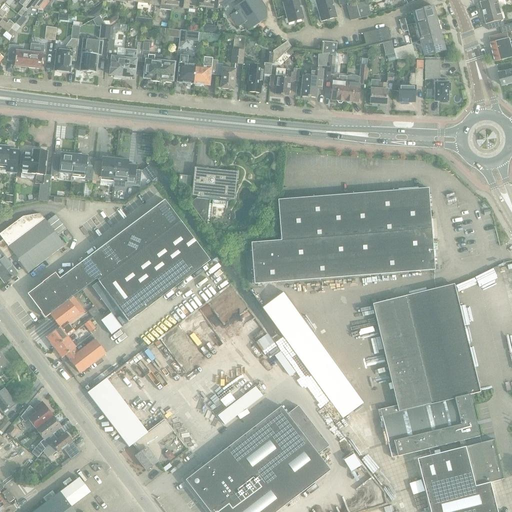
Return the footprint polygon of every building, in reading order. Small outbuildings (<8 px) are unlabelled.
[(25,8),(30,1),(29,0),(24,0),(20,5),(23,7),(24,8),(25,8)] [(35,0),(29,8),(37,10),(45,0),(35,0)] [(171,10),(171,6),(171,0),(154,0),(154,6),(160,7),(159,9),(171,10)] [(182,9),(189,10),(189,0),(171,0),(171,6),(182,7),(182,9)] [(195,6),(206,7),(206,0),(189,0),(189,10),(195,10),(195,6)] [(206,0),(206,7),(220,9),(233,0),(206,0)] [(260,0),(240,0),(242,2),(234,7),(237,11),(232,14),(239,25),(244,22),(248,29),(252,27),(252,28),(256,25),(256,24),(265,19),(265,20),(265,8),(260,0)] [(298,0),(289,0),(289,1),(283,3),(288,23),(303,19),(298,0)] [(331,0),(320,0),(315,1),(320,21),(336,17),(331,0)] [(500,27),(502,34),(502,35),(511,32),(511,31),(511,24),(504,26),(499,8),(506,6),(504,0),(489,0),(481,2),(488,31),(500,27)] [(366,1),(346,7),(350,21),(370,16),(366,1)] [(23,7),(17,14),(21,17),(24,12),(27,10),(25,8),(24,8),(23,7)] [(412,12),(415,25),(436,19),(433,7),(412,12)] [(103,22),(106,27),(108,27),(110,27),(116,23),(118,23),(118,16),(109,22),(103,22)] [(135,17),(134,24),(152,26),(153,19),(135,17)] [(403,32),(408,31),(405,19),(399,21),(401,31),(403,32)] [(415,25),(417,33),(438,27),(436,19),(415,25)] [(0,26),(12,36),(16,32),(12,28),(6,24),(1,20),(0,21),(0,26)] [(9,20),(6,24),(12,28),(16,24),(15,23),(14,24),(9,20)] [(169,21),(153,20),(152,26),(168,28),(169,21)] [(20,27),(16,24),(12,28),(16,32),(20,27)] [(110,27),(109,40),(114,40),(115,31),(126,32),(127,25),(116,24),(110,27)] [(100,27),(99,38),(108,40),(109,40),(110,27),(108,27),(106,27),(100,26),(100,27)] [(55,41),(56,28),(46,27),(44,40),(55,41)] [(66,47),(66,49),(65,49),(65,52),(56,51),(54,71),(55,71),(55,72),(62,73),(62,72),(69,73),(71,61),(75,62),(78,39),(79,27),(72,27),(71,38),(66,47)] [(417,33),(420,41),(440,35),(438,27),(417,33)] [(387,28),(381,29),(384,43),(390,41),(387,28)] [(381,29),(375,31),(378,44),(384,43),(381,29)] [(186,31),(180,30),(179,41),(178,47),(180,47),(185,42),(186,31)] [(375,31),(369,32),(372,45),(378,44),(375,31)] [(12,36),(6,32),(3,36),(9,41),(12,36)] [(198,41),(197,43),(200,43),(200,42),(219,43),(220,34),(199,32),(198,41)] [(366,47),(372,45),(369,32),(363,34),(366,47)] [(511,39),(511,36),(511,32),(502,35),(502,34),(489,37),(495,62),(511,57),(511,51),(509,40),(511,39)] [(420,41),(422,48),(442,43),(440,35),(420,41)] [(242,65),(245,37),(234,36),(231,64),(242,65)] [(102,42),(83,39),(79,72),(86,73),(86,74),(90,75),(91,73),(96,74),(98,55),(100,56),(102,42)] [(144,40),(143,44),(142,58),(147,58),(148,48),(150,48),(151,40),(144,40)] [(262,83),(263,74),(270,75),(271,65),(291,46),(287,41),(272,51),(272,53),(265,52),(264,65),(250,64),(248,85),(246,85),(245,92),(259,93),(260,83),(262,83)] [(323,42),(322,54),(318,55),(321,67),(327,67),(327,66),(328,65),(329,56),(330,43),(323,42)] [(391,42),(382,44),(385,56),(386,56),(394,54),(391,42)] [(337,43),(330,43),(329,56),(335,57),(336,57),(337,43)] [(424,56),(445,51),(442,43),(422,48),(424,56)] [(30,51),(28,68),(41,69),(43,50),(44,45),(31,44),(30,51)] [(411,44),(405,46),(409,59),(415,59),(411,44)] [(8,51),(7,60),(14,61),(14,66),(28,68),(30,51),(22,50),(22,47),(22,46),(13,45),(9,45),(8,51)] [(405,46),(399,48),(402,59),(409,59),(405,46)] [(394,54),(396,60),(402,59),(399,48),(393,49),(394,54)] [(394,54),(386,56),(388,62),(396,60),(394,54)] [(114,76),(121,76),(124,56),(116,55),(116,58),(111,57),(109,73),(114,74),(114,76)] [(159,82),(159,80),(162,62),(161,62),(162,56),(148,55),(147,60),(145,60),(143,79),(151,80),(150,81),(159,82)] [(131,57),(124,56),(121,76),(129,77),(129,76),(134,76),(136,60),(131,59),(131,57)] [(192,84),(193,84),(195,66),(186,65),(187,56),(180,56),(177,82),(185,83),(186,85),(191,86),(192,84)] [(203,67),(195,66),(193,84),(195,86),(199,87),(200,85),(209,86),(210,75),(216,75),(217,64),(217,61),(212,60),(212,59),(204,58),(203,67)] [(408,87),(399,87),(398,102),(414,102),(415,87),(422,87),(423,61),(415,61),(415,74),(410,74),(410,78),(409,78),(408,87)] [(439,61),(425,61),(424,80),(433,80),(433,89),(435,89),(435,99),(435,102),(439,102),(439,103),(446,103),(446,102),(447,102),(447,91),(449,91),(449,85),(448,85),(448,84),(448,78),(439,78),(439,61)] [(174,64),(162,62),(159,80),(166,81),(166,82),(171,83),(171,82),(172,82),(174,64)] [(223,64),(217,64),(216,75),(216,76),(221,76),(220,89),(233,90),(235,70),(222,69),(223,64)] [(360,69),(360,77),(358,76),(355,75),(353,75),(351,75),(349,75),(347,76),(346,83),(344,102),(358,103),(360,84),(359,84),(359,82),(366,83),(367,70),(366,70),(367,66),(364,66),(363,70),(360,69)] [(297,81),(299,70),(293,69),(293,73),(287,73),(287,78),(274,76),(273,86),(276,87),(275,95),(288,97),(290,81),(293,81),(297,81)] [(302,78),(300,96),(302,97),(302,98),(308,99),(308,97),(316,98),(316,90),(321,91),(323,70),(311,69),(310,79),(302,78)] [(511,70),(499,73),(502,86),(511,84),(511,70)] [(386,84),(380,84),(380,80),(371,79),(369,104),(386,106),(387,93),(393,94),(394,82),(393,82),(394,74),(387,74),(386,82),(386,84)] [(330,100),(344,102),(345,83),(346,83),(347,76),(339,76),(339,79),(333,78),(332,81),(330,100)] [(2,146),(0,145),(0,167),(6,168),(6,170),(6,171),(7,172),(8,172),(16,173),(18,151),(9,150),(9,148),(3,147),(2,146)] [(23,153),(21,173),(36,175),(35,180),(35,184),(38,184),(41,185),(39,201),(41,201),(47,202),(47,198),(48,191),(49,176),(44,176),(46,152),(38,151),(37,154),(23,153)] [(59,176),(71,178),(74,155),(60,153),(60,158),(52,157),(50,177),(58,177),(59,176)] [(84,180),(92,181),(94,161),(87,161),(87,156),(74,155),(71,178),(84,179),(84,180)] [(100,181),(113,182),(115,159),(102,158),(102,162),(94,161),(92,181),(100,182),(100,181)] [(129,161),(115,159),(113,182),(126,183),(125,185),(134,186),(136,166),(128,165),(129,161)] [(148,166),(143,170),(152,183),(157,179),(148,166)] [(187,201),(206,226),(207,225),(204,221),(208,218),(210,203),(208,203),(208,199),(213,199),(212,204),(225,206),(225,200),(226,200),(226,199),(234,200),(237,172),(216,170),(206,169),(194,168),(191,195),(197,196),(196,198),(189,203),(187,201)] [(179,175),(178,187),(190,188),(191,176),(179,175)] [(253,285),(434,270),(428,189),(277,201),(280,241),(250,244),(253,285)] [(160,234),(179,220),(164,200),(145,214),(160,234)] [(0,277),(4,283),(17,274),(6,259),(13,254),(28,273),(64,246),(47,223),(43,218),(40,214),(22,217),(0,233),(0,235),(3,240),(0,241),(0,277)] [(151,241),(160,234),(145,214),(136,221),(151,241)] [(55,215),(47,221),(50,226),(59,219),(55,215)] [(59,219),(50,226),(54,231),(63,224),(59,219)] [(103,278),(98,282),(128,322),(209,261),(179,221),(160,235),(151,242),(141,249),(132,256),(122,264),(112,271),(103,278)] [(141,249),(151,241),(136,221),(126,228),(141,249)] [(63,224),(54,231),(57,236),(66,229),(63,224)] [(132,256),(141,249),(126,228),(116,236),(132,256)] [(122,263),(132,256),(116,236),(107,243),(122,263)] [(112,270),(122,263),(107,243),(97,250),(112,270)] [(103,277),(112,270),(97,250),(88,257),(103,277)] [(92,283),(97,279),(98,281),(103,277),(88,257),(78,264),(92,283)] [(82,290),(92,283),(78,264),(68,272),(82,290)] [(72,297),(82,290),(68,272),(59,279),(72,297)] [(55,273),(27,294),(45,318),(49,315),(68,300),(72,297),(59,279),(55,273)] [(436,290),(372,305),(397,406),(379,410),(387,443),(391,458),(397,456),(397,457),(434,448),(434,446),(457,440),(458,439),(461,448),(465,447),(463,438),(467,437),(468,440),(476,438),(471,414),(473,414),(469,395),(479,393),(452,286),(436,290)] [(262,308),(342,418),(363,403),(282,293),(262,308)] [(49,315),(59,327),(67,322),(78,313),(68,300),(49,315)] [(111,312),(101,320),(115,337),(125,330),(111,312)] [(95,329),(89,321),(84,325),(90,333),(95,329)] [(54,348),(68,337),(74,332),(67,322),(59,327),(46,337),(54,348)] [(178,327),(174,330),(180,338),(184,335),(178,327)] [(75,347),(68,337),(54,348),(61,358),(61,359),(75,377),(106,354),(91,335),(75,347)] [(224,424),(263,395),(256,386),(217,415),(224,424)] [(0,410),(2,413),(15,403),(4,389),(0,392),(0,410)] [(28,420),(36,430),(52,417),(42,403),(37,407),(38,408),(34,410),(29,407),(20,418),(24,423),(28,420)] [(192,474),(184,480),(191,488),(208,511),(275,511),(327,472),(329,471),(317,455),(328,446),(298,406),(286,415),(280,407),(195,472),(192,474)] [(60,428),(52,417),(36,430),(43,440),(40,443),(44,449),(57,439),(53,434),(60,428)] [(0,431),(3,433),(10,424),(6,420),(0,427),(0,431)] [(165,422),(133,445),(140,453),(136,456),(142,464),(141,465),(145,470),(146,469),(148,473),(150,471),(149,469),(152,467),(157,463),(158,460),(161,455),(157,451),(160,449),(157,443),(167,437),(173,432),(165,422)] [(11,425),(6,431),(13,437),(18,431),(11,425)] [(80,453),(65,433),(57,439),(44,449),(42,451),(47,458),(57,451),(58,452),(63,449),(71,460),(80,453)] [(461,448),(417,459),(429,511),(496,511),(489,483),(503,480),(503,478),(498,460),(493,440),(465,447),(461,448)] [(180,444),(173,450),(177,455),(184,450),(180,444)] [(169,461),(175,458),(169,450),(164,454),(169,461)] [(32,511),(74,511),(70,507),(84,497),(90,492),(79,478),(72,482),(32,511)] [(420,480),(409,484),(413,495),(424,491),(420,480)] [(14,499),(7,490),(2,493),(9,503),(14,499)]
